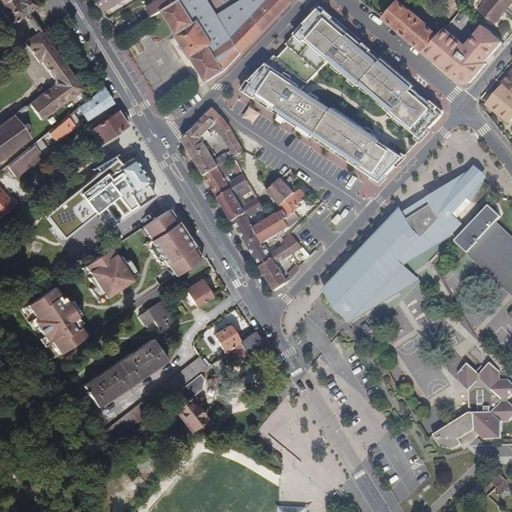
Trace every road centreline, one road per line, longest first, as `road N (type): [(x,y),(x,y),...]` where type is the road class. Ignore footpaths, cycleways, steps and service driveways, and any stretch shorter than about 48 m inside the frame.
road 1 (residential): [(463,109),(266,318)]
road 2 (tertiary): [(382,511),(266,318)]
road 3 (residential): [(162,148),(307,0)]
road 4 (tertiary): [(266,318),(162,148)]
road 5 (tertiary): [(162,148),(70,0)]
road 6 (residential): [(463,109),(342,0)]
